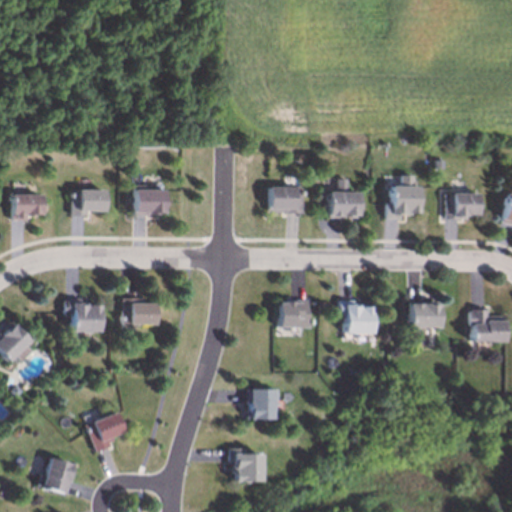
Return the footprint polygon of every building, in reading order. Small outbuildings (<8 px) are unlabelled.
[(383,219),(398,219),(398,213),(417,213),(416,186),(411,186),(411,175),(399,175),(399,186),(389,186),(389,203),(383,203),(383,219)] [(326,191),(325,216),(356,217),(356,192),(345,192),(345,179),(335,179),(335,192),(326,191)] [(162,189),(143,189),(143,185),(132,184),(132,213),(162,214),(162,189)] [(267,213),(300,212),(300,186),(267,186),(267,213)] [(103,189),(69,189),(69,216),(85,216),(85,211),(103,211),(103,189)] [(39,193),(9,194),(9,220),(25,220),(25,216),(40,215),(39,193)] [(476,193),(444,194),(445,214),(448,214),(448,217),(476,217),(476,193)] [(499,222),(511,224),(511,198),(504,197),(499,222)] [(97,332),(97,304),(78,304),(78,299),(62,298),(61,314),(69,314),(69,331),(97,332)] [(119,299),(119,324),(152,324),(153,299),(119,299)] [(275,327),(306,327),(305,300),(275,300),(275,327)] [(350,300),(336,300),(335,316),(341,316),(340,333),(368,334),(369,306),(350,306),(350,300)] [(405,327),(436,328),(437,303),(406,302),(405,327)] [(500,342),(501,316),(484,316),(484,309),(467,309),(466,342),(500,342)] [(28,350),(23,345),(28,340),(10,323),(0,333),(0,356),(6,362),(12,356),(17,361),(28,350)] [(270,420),(270,400),(274,400),(274,389),(247,388),(246,419),(270,420)] [(121,432),(113,412),(82,424),(93,452),(110,445),(108,438),(121,432)] [(230,481),(258,482),(259,454),(242,453),(242,448),(226,447),(225,464),(231,464),(230,481)] [(65,493),(69,462),(45,458),(41,490),(65,493)]
